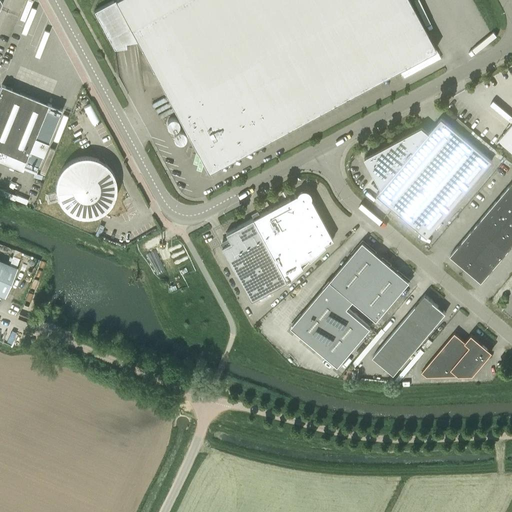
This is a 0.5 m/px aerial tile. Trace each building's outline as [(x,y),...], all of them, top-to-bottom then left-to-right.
[(440,58),(408,0),(113,0),(94,10),(114,47),(126,46),(125,41),(137,40),(208,171),(398,69),(403,78),(440,58)] [(1,84),(0,87),(0,162),(21,171),(23,165),(36,170),(61,109),(1,84)] [(174,130),(175,130),(176,129),(177,128),(178,128),(178,127),(179,126),(179,125),(179,124),(179,123),(179,121),(178,121),(178,120),(177,119),(176,118),(175,118),(174,117),(173,117),(172,117),(171,118),(170,118),(169,119),(168,120),(167,121),(167,123),(166,124),(167,125),(167,126),(167,127),(168,128),(169,128),(170,129),(171,130),(172,130),(173,130),(174,130)] [(427,236),(491,160),(446,121),(441,117),(432,128),(429,132),(422,126),(376,151),(364,157),(381,188),(376,193),(394,208),(427,236)] [(511,150),(511,123),(498,139),(511,150)] [(179,142),(180,142),(181,142),(182,142),(183,141),(184,140),(185,139),(185,138),(185,137),(186,136),(185,135),(185,134),(185,133),(184,132),(183,132),(182,131),(181,130),(180,130),(179,130),(178,130),(177,130),(176,131),(175,132),(174,133),(174,134),(173,135),(173,136),(173,137),(174,138),(174,139),(175,140),(175,141),(176,142),(177,142),(178,142),(179,142)] [(114,201),(116,195),(117,189),(117,183),(115,178),(113,172),(112,170),(110,167),(108,165),(106,163),(103,161),(101,160),(98,158),(95,157),(91,156),(85,156),(82,156),(79,157),(76,158),(73,159),(69,161),(64,165),(62,167),(60,169),(58,172),(57,176),(55,180),(55,183),(55,191),(55,194),(56,197),(57,200),(60,204),(62,207),(64,209),(66,211),(69,213),(71,214),(76,216),(80,217),(84,218),(88,218),(93,217),(96,216),(100,214),(105,211),(110,206),(114,201)] [(511,181),(450,255),(465,268),(481,281),(511,244),(511,181)] [(230,242),(221,247),(250,300),(286,280),(324,245),(323,244),(332,239),(310,199),(311,197),(310,194),(309,192),(307,194),(301,192),(300,189),(298,191),(296,192),(295,194),(225,233),(230,242)] [(370,327),(347,307),(354,300),(353,299),(385,261),(363,242),(291,326),(338,365),(370,327)] [(0,294),(5,296),(17,267),(0,259),(0,294)] [(408,280),(385,261),(353,299),(354,300),(376,319),(398,293),(408,280)] [(404,318),(372,356),(393,374),(425,336),(445,312),(432,301),(433,301),(425,294),(404,318)] [(421,371),(426,375),(459,374),(472,374),(488,355),(488,348),(471,333),(464,341),(454,332),(421,371)]
